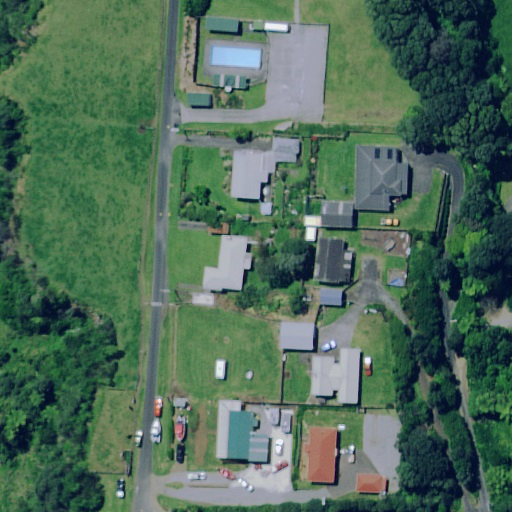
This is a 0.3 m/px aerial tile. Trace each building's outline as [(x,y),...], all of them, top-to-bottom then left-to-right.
[(263,20),(249,20),(249,31),(263,31),(263,20)] [(225,27),(193,25),(192,44),(224,46),(225,27)] [(248,77),(214,75),(213,86),(248,88),(248,77)] [(211,92),(190,91),(189,105),(211,106),(211,92)] [(299,140),(274,139),(273,152),(233,150),(231,197),(260,199),(261,182),(269,183),(270,173),(275,173),(275,162),(298,163),(299,140)] [(399,164),(399,148),(358,146),(355,209),(389,211),(390,196),(405,196),(406,164),(399,164)] [(354,203),(323,202),(322,227),(354,228),(354,203)] [(274,204),(261,203),(260,215),(273,216),(274,204)] [(229,223),(211,222),(211,233),(229,234),(229,223)] [(248,240),(225,238),(224,253),(219,253),(217,269),(208,268),(206,289),(243,291),(245,266),(253,267),(254,255),(247,255),(248,240)] [(343,240),(319,239),(318,281),(352,283),(352,269),(353,251),(342,251),(343,240)] [(404,271),(389,270),(388,286),(403,286),(404,271)] [(342,305),(343,290),(321,289),(320,304),(342,305)] [(212,294),(191,292),(190,305),(211,307),(212,294)] [(315,324),(282,323),(281,348),(315,349),(315,324)] [(334,357),(313,357),(312,395),(334,395),(334,390),(341,390),(341,403),(358,403),(359,349),(341,349),(341,357),(341,365),(334,365),(334,357)] [(251,434),(251,411),(242,411),(243,402),(222,401),(220,458),(268,460),(269,434),(251,434)] [(336,429),(310,428),(310,443),(305,443),(305,455),(309,455),(309,482),(335,482),(336,429)] [(384,476),(357,474),(356,492),(383,493),(384,476)]
